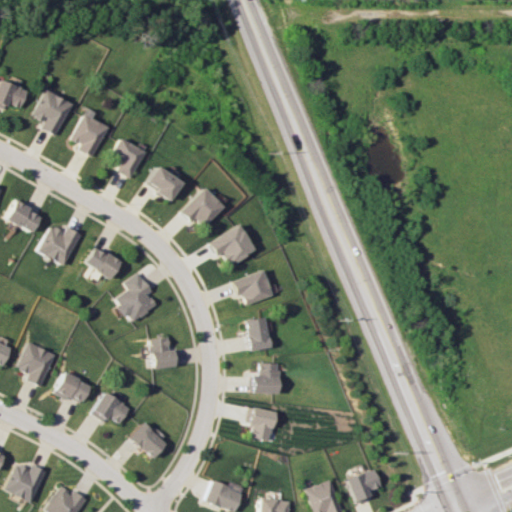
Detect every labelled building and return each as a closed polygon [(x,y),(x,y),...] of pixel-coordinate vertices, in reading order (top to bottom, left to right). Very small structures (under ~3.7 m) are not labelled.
[(4,102),(16,107),(23,89),(0,79),(0,107),(1,108),(4,102)] [(68,103),(42,89),(28,115),(40,121),(37,127),(51,134),(68,103)] [(89,156),(103,125),(78,114),(67,139),(77,143),(74,149),(89,156)] [(118,158),(112,170),(127,177),(141,150),(116,137),(108,153),(118,158)] [(165,199),(176,182),(151,165),(140,183),(165,199)] [(218,206),(199,187),(175,211),(186,222),(192,216),(201,224),(218,206)] [(36,213),(10,199),(0,218),(27,232),(36,213)] [(212,255),(217,252),(225,265),(251,249),(235,223),(204,242),(212,255)] [(32,250),(59,264),(76,234),(62,226),(59,231),(46,224),(32,250)] [(105,277),(115,259),(89,245),(79,264),(105,277)] [(241,303),(267,296),(260,270),(228,278),(232,295),(238,293),(241,303)] [(123,289),(108,299),(119,316),(122,314),(127,321),(151,305),(143,293),(146,291),(133,271),(118,282),(123,289)] [(240,319),(246,350),(266,346),(260,315),(240,319)] [(147,367),(173,366),(172,348),(164,349),(164,336),(145,337),(147,367)] [(22,380),(38,386),(51,352),(23,341),(13,368),(25,373),(22,380)] [(248,374),(248,392),(274,392),(274,362),(255,362),(255,374),(248,374)] [(50,391),(77,403),(86,384),(59,371),(50,391)] [(101,421),(104,415),(116,423),(126,407),(100,391),(87,413),(101,421)] [(271,411),(248,406),(245,422),(249,423),(246,436),(265,440),(271,411)] [(162,443),(139,422),(125,437),(148,458),(162,443)] [(40,470),(26,463),(24,468),(11,462),(0,484),(0,490),(25,502),(40,470)] [(363,490),(375,485),(369,468),(341,478),(350,503),(366,497),(363,490)] [(208,479),(200,500),(229,511),(238,491),(208,479)] [(332,511),(337,510),(325,479),(299,488),(308,511),(318,511),(321,511),(332,511)] [(71,511),(80,499),(56,482),(38,509),(42,511),(71,511)] [(253,511),(283,511),(284,499),(254,498),(253,511)]
